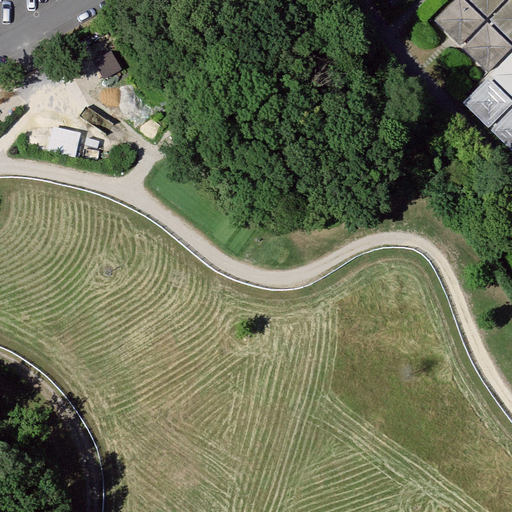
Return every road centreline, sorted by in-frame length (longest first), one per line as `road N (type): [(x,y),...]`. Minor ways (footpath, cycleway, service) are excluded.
road 1 (unknown): [(0,168),(45,170),(139,199),(214,258),(262,279),(293,281),(379,240),(425,244),(454,282),(478,355),(511,406)]
road 2 (unknown): [(93,511),(91,472),(71,423),(0,357)]
